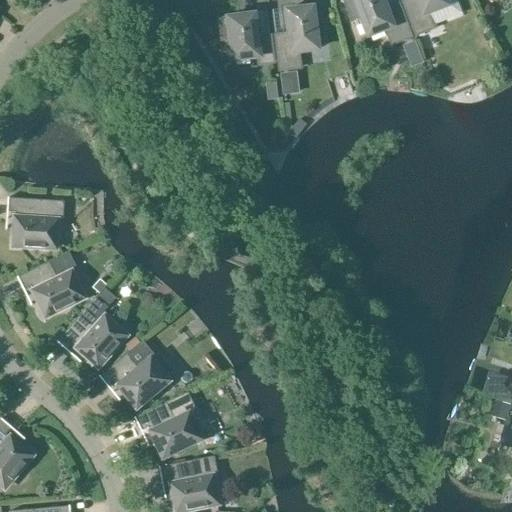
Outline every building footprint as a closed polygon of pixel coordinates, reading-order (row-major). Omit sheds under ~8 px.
[(352,20),(359,17),(367,37),(385,30),(390,45),(409,38),(398,5),(385,10),(381,0),(343,0),(346,7),(347,7),(352,20)] [(410,0),(402,3),(415,36),(428,31),(422,16),(446,7),(444,0),(410,0)] [(288,35),(275,37),(279,71),(299,69),(298,53),(317,50),(314,29),(323,28),(321,15),(322,14),(321,7),(303,9),(285,11),(288,35)] [(259,65),(273,63),(270,37),(256,39),(253,15),(236,18),(236,17),(218,19),(219,27),(220,27),(221,41),(230,40),(232,61),(258,58),(259,65)] [(296,74),(280,76),(282,95),(298,94),(296,74)] [(276,84),(266,85),(267,101),(278,100),(276,84)] [(300,120),(288,135),(294,140),(306,124),(300,120)] [(8,199),(7,199),(6,213),(7,213),(15,213),(13,247),(55,250),(55,240),(61,240),(64,202),(8,199)] [(69,253),(49,263),(17,278),(16,278),(20,285),(23,291),(23,290),(30,287),(45,318),(83,299),(70,273),(57,280),(56,277),(76,267),(69,253)] [(100,280),(92,289),(99,295),(104,288),(106,286),(100,280)] [(56,342),(56,343),(61,347),(66,352),(67,351),(72,346),(97,368),(125,337),(104,318),(95,329),(91,326),(116,299),(104,288),(99,295),(57,342),(56,342)] [(98,378),(107,388),(108,388),(114,383),(136,409),(173,378),(142,342),(99,377),(98,378)] [(509,399),(511,389),(511,378),(490,372),(484,391),(509,399)] [(135,419),(134,419),(140,432),(141,431),(148,428),(162,459),(206,438),(193,412),(196,411),(188,394),(135,419)] [(11,429),(0,419),(0,485),(4,489),(31,457),(5,435),(10,429),(11,429)] [(159,468),(158,468),(161,482),(163,482),(164,487),(162,488),(165,502),(173,501),(175,511),(182,511),(217,505),(215,495),(221,494),(213,457),(159,468)]
